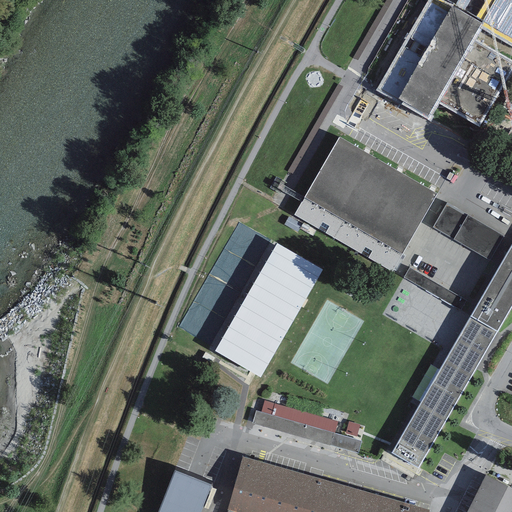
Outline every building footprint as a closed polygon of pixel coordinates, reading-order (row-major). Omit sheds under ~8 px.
[(447,0),(445,4),(451,7),(431,42),(418,35),(404,59),(418,67),(398,101),(428,118),(437,102),(477,125),(511,65),(511,64),(472,41),(482,24),(494,31),(511,0),(447,0)] [(340,85),(331,103),(340,108),(350,90),(340,85)] [(437,195),(339,138),(294,215),(392,272),(437,195)] [(504,237),(447,204),(433,229),(490,261),(504,237)] [(323,271),(277,244),(240,306),(214,351),(255,375),(260,378),(323,271)] [(511,306),(511,245),(428,391),(421,402),(396,446),(392,453),(419,468),(511,306)] [(411,269),(405,279),(427,293),(424,298),(455,316),(464,301),(411,269)] [(319,409),(301,403),(298,412),(266,402),(264,412),(258,410),(254,424),(359,455),(362,443),(335,435),(339,424),(316,417),(319,409)] [(428,511),(243,459),(228,511),(232,511),(428,511)] [(200,511),(211,486),(174,472),(159,511),(200,511)] [(467,511),(511,511),(511,510),(511,487),(488,476),(467,511)]
